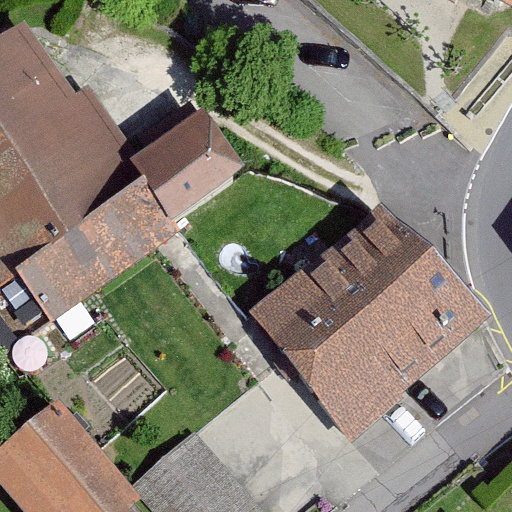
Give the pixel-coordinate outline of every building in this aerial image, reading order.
[(511,0),(460,0),(511,25),(511,0)] [(29,17),(0,36),(0,297),(0,298),(0,297),(0,333),(6,342),(174,229),(165,216),(240,166),(203,111),(128,162),(29,17)] [(396,202),(263,311),(364,434),(497,326),(396,202)] [(56,404),(0,448),(0,480),(25,511),(135,511),(127,502),(132,498),(56,404)] [(259,511),(194,435),(133,486),(154,511),(259,511)]
